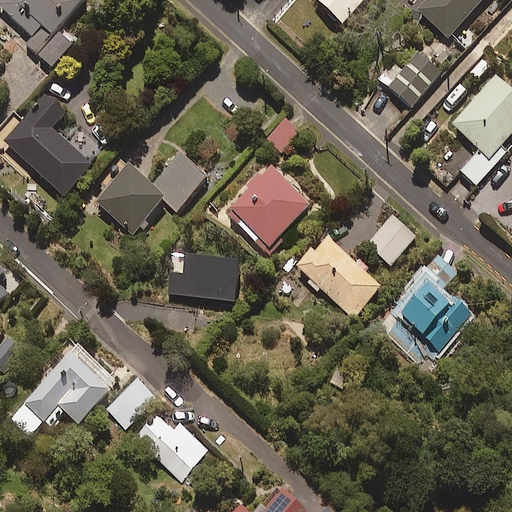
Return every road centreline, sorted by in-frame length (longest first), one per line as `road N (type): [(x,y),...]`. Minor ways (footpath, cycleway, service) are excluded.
road 1 (residential): [(304,496),(0,222)]
road 2 (residential): [(208,0),(511,273)]
